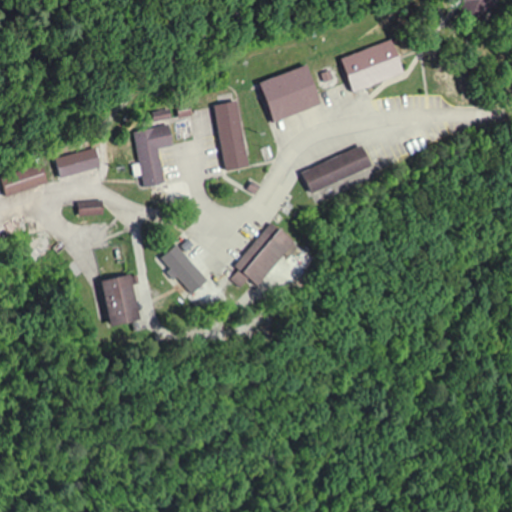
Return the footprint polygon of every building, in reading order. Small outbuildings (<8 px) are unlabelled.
[(352,94),(404,75),(391,42),(340,60),(352,94)] [(258,84),(272,124),(320,108),(306,68),(258,84)] [(213,107),(226,174),(250,169),(236,103),(213,107)] [(153,123),(166,120),(165,112),(152,114),(153,123)] [(173,147),(169,126),(132,133),(138,166),(132,167),(134,177),(141,176),(144,189),(165,185),(159,150),(173,147)] [(310,196),(319,193),(322,201),(365,184),(361,174),(369,171),(371,176),(373,176),(363,148),(300,172),(310,196)] [(60,180),(101,169),(95,149),(55,160),(60,180)] [(47,186),(42,168),(0,179),(5,197),(47,186)] [(78,206),(80,219),(105,214),(102,201),(78,206)] [(236,283),(244,289),(247,285),(256,292),(284,253),(291,257),(298,246),(275,230),(236,283)] [(193,295),(208,282),(176,247),(160,260),(193,295)] [(108,329),(139,325),(133,277),(102,281),(108,329)]
